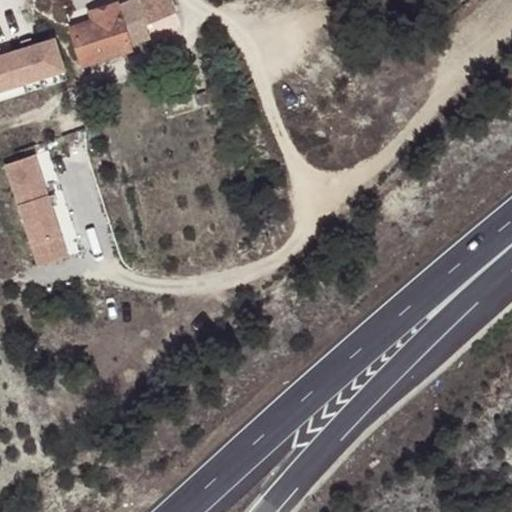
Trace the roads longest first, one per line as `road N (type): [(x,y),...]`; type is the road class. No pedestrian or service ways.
road 1 (residential): [(70,150),(100,255),(116,273),(200,285),(283,259),(304,223),(300,183),(246,40),(195,0)]
road 2 (motorway): [(176,511),(511,223)]
road 3 (motorway): [(268,511),(336,430),(511,260)]
road 4 (track): [(300,183),(325,191),(355,179),(424,117),(511,14)]
